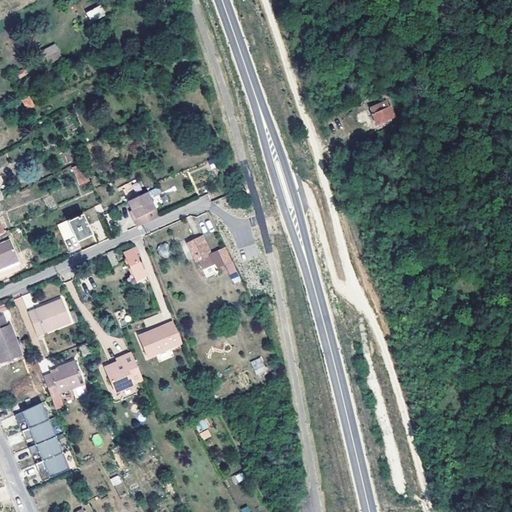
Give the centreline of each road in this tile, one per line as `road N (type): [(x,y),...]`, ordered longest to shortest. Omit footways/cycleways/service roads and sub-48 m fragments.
road 1 (secondary): [(309,270),(368,511)]
road 2 (residential): [(0,293),(197,206)]
road 3 (secondary): [(309,270),(293,190),(255,96)]
road 4 (secondary): [(255,96),(309,270)]
